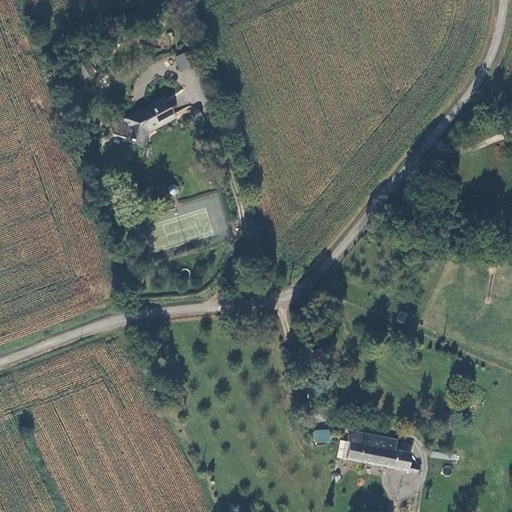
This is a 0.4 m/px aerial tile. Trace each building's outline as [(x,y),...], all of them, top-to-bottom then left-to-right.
[(194,56),(180,62),(186,76),(200,70),(194,56)] [(91,61),(79,64),(82,77),(94,74),(91,61)] [(163,99),(130,116),(124,114),(119,123),(113,121),(111,127),(112,134),(125,140),(137,147),(145,131),(155,126),(156,128),(172,120),(163,99)] [(314,443),(330,442),(330,429),(314,430),(314,443)] [(399,438),(350,429),(347,440),(348,440),(345,455),(345,460),(406,471),(410,453),(396,449),(399,438)] [(347,440),(340,438),(336,453),(345,455),(348,440),(347,440)] [(338,470),(335,470),(331,470),(329,473),(329,476),(330,479),(333,481),(336,481),(339,479),(340,476),(340,473),(338,470)]
